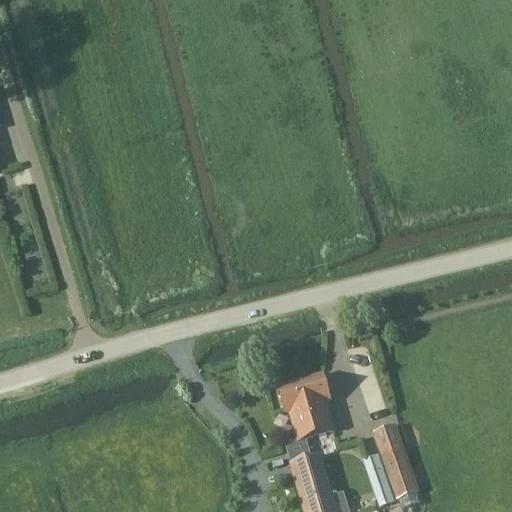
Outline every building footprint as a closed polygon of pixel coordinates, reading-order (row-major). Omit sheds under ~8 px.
[(18,201),(2,205),(8,231),(24,227),(18,201)] [(26,228),(7,233),(15,259),(33,254),(26,228)] [(356,333),(359,343),(372,340),(369,330),(356,333)] [(322,381),(278,393),(285,415),(289,414),(324,403),(328,402),(322,381)] [(324,403),(289,414),(298,444),(332,434),(324,403)] [(403,454),(382,461),(396,500),(416,494),(403,454)] [(333,511),(318,457),(291,465),(303,511),(333,511)]
